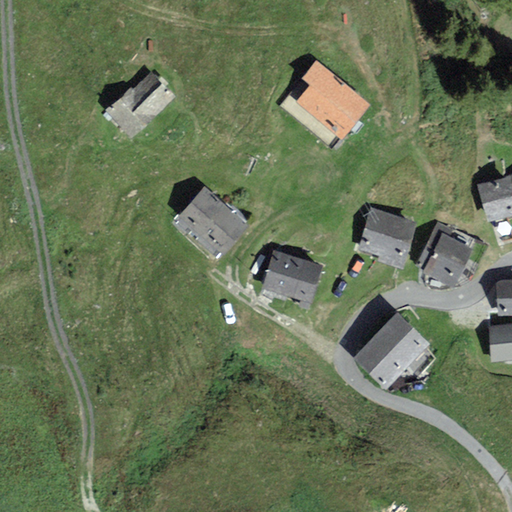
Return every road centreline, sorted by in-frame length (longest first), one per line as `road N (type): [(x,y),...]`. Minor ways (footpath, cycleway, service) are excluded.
road 1 (track): [(91,511),(86,414),(51,321),(18,149),(2,0)]
road 2 (track): [(511,263),(448,298),(382,303),(355,325),(343,349),(346,372),(364,393),(435,420),(479,458),(503,489),(508,511)]
